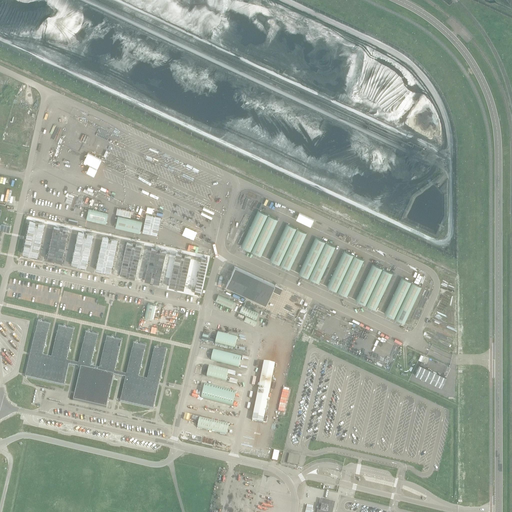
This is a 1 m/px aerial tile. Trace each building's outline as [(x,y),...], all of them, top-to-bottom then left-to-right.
[(105,174),(109,163),(75,148),(70,159),(105,174)] [(105,224),(108,213),(88,208),(86,220),(105,224)] [(258,210),(241,247),(261,256),(278,220),(258,210)] [(140,233),(142,221),(118,215),(115,227),(140,233)] [(287,224),(271,261),(290,270),(308,234),(287,224)] [(57,261),(63,232),(27,225),(22,254),(57,261)] [(112,274),(148,281),(150,267),(162,269),(163,266),(152,264),(154,251),(118,245),(116,256),(111,255),(111,254),(102,252),(105,238),(75,232),(73,246),(61,244),(60,247),(72,249),(69,265),(98,270),(101,256),(115,259),(112,274)] [(316,238),(299,274),(319,284),(336,247),(316,238)] [(344,251),(327,288),(347,297),(364,260),(344,251)] [(160,285),(195,292),(201,262),(165,255),(160,285)] [(373,265),(356,301),(376,311),(393,274),(373,265)] [(282,289),(235,267),(226,286),(266,305),(272,291),(280,295),(282,289)] [(401,278),(384,315),(404,324),(421,287),(401,278)] [(218,294),(215,301),(231,309),(234,302),(218,294)] [(152,319),(155,305),(147,303),(144,317),(152,319)] [(242,305),(239,312),(255,320),(259,313),(242,305)] [(246,316),(244,321),(254,326),(257,321),(246,316)] [(139,377),(146,344),(133,341),(126,374),(114,371),(122,339),(107,335),(99,368),(91,366),(98,333),(85,330),(78,363),(67,361),(74,328),(58,324),(51,357),(43,355),(50,322),(38,320),(25,376),(64,385),(69,365),(81,367),(73,400),(106,408),(114,375),(126,378),(120,401),(153,409),(167,349),(154,346),(147,379),(139,377)] [(139,329),(150,332),(151,328),(153,328),(152,332),(155,333),(157,327),(140,324),(139,329)] [(214,340),(208,338),(209,334),(203,333),(202,339),(208,341),(207,343),(213,344),(214,340)] [(218,333),(215,344),(235,349),(238,337),(218,333)] [(242,356),(214,349),(211,360),(239,367),(242,356)] [(275,364),(264,362),(252,420),(263,423),(275,364)] [(420,365),(415,375),(441,388),(446,378),(420,365)] [(229,370),(209,366),(207,377),(226,382),(229,370)] [(238,392),(206,383),(202,398),(234,406),(238,392)] [(197,427),(226,435),(229,424),(200,417),(197,427)] [(297,465),(299,457),(289,454),(287,463),(297,465)] [(320,499),(317,511),(332,511),(335,502),(320,499)]
